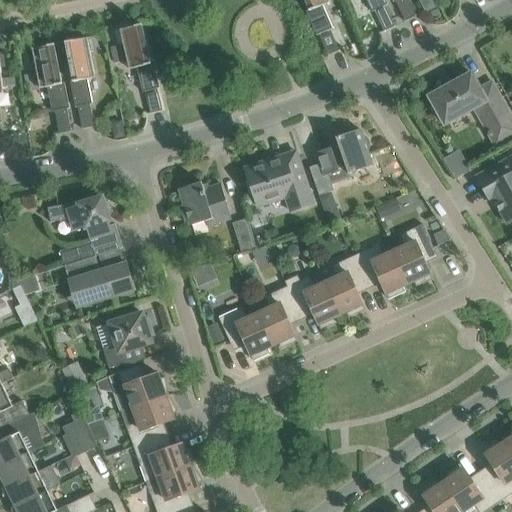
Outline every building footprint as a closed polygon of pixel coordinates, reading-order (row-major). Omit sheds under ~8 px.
[(329,0),(304,0),(309,10),(306,12),(317,36),(319,35),(328,56),(340,51),(331,30),(333,29),(323,6),(330,3),(329,0)] [(366,0),(372,13),(375,12),(385,32),(396,27),(386,6),(388,5),(385,0),(366,0)] [(392,0),(393,2),(395,1),(405,22),(417,17),(408,0),(392,0)] [(151,63),(143,28),(142,25),(116,31),(119,45),(123,44),(129,70),(137,68),(143,93),(146,92),(151,114),(163,111),(158,89),(160,88),(154,63),(151,63)] [(95,127),(90,105),(93,104),(88,80),(96,78),(90,52),(94,51),(92,37),(65,42),(73,81),(71,82),(76,108),(78,107),(82,130),(95,127)] [(62,83),(55,48),(55,44),(28,50),(31,63),(35,63),(37,73),(25,76),(27,85),(39,82),(40,89),(48,87),(53,112),(55,112),(60,134),(72,132),(67,109),(70,109),(65,83),(62,83)] [(472,74),(429,97),(445,125),(447,124),(452,121),(468,112),(470,111),(474,109),(481,121),(497,151),(511,143),(511,117),(507,108),(493,83),(480,90),(472,74)] [(15,78),(2,79),(3,87),(16,86),(15,78)] [(122,120),(110,123),(114,139),(125,137),(122,120)] [(331,148),(317,153),(323,172),(325,177),(328,185),(351,177),(350,174),(354,173),(373,166),(360,130),(336,138),(339,147),(332,149),(331,148)] [(27,140),(12,142),(14,156),(28,154),(27,140)] [(314,205),(309,191),(297,152),(245,169),(257,207),(286,198),(291,212),(314,205)] [(507,224),(511,221),(511,157),(477,177),(489,200),(495,197),(500,205),(498,207),(507,224)] [(232,219),(227,204),(221,184),(204,190),(202,182),(179,189),(190,226),(206,221),(208,227),(232,219)] [(332,193),(320,197),(329,224),(342,220),(332,193)] [(74,204),(48,208),(51,223),(70,219),(74,232),(87,228),(91,242),(60,252),(65,266),(95,257),(96,257),(123,248),(116,224),(111,226),(110,221),(105,205),(103,198),(95,200),(75,207),(74,204)] [(386,204),(376,208),(381,220),(391,215),(386,204)] [(242,254),(257,249),(248,219),(233,223),(242,254)] [(414,282),(417,287),(433,279),(423,259),(436,253),(423,225),(400,235),(405,246),(394,252),(409,284),(414,282)] [(270,242),(267,231),(256,235),(260,246),(270,242)] [(409,284),(394,252),(382,257),(377,246),(355,256),(368,284),(380,278),(389,299),(406,292),(403,287),(409,284)] [(356,289),(368,284),(355,256),(333,266),(338,277),(326,283),(341,315),(347,313),(349,318),(365,310),(356,289)] [(65,266),(68,278),(69,280),(70,282),(72,285),(73,287),(74,289),(76,291),(78,292),(81,295),(84,296),(85,297),(88,298),(93,300),(97,300),(100,300),(103,300),(105,300),(108,299),(136,291),(127,263),(101,271),(96,257),(95,257),(65,266)] [(15,288),(19,287),(21,286),(14,271),(8,274),(15,288)] [(310,277),(300,281),(297,275),(285,281),(287,287),(300,315),(312,309),(322,330),(338,323),(335,318),(341,315),(326,283),(315,288),(310,277)] [(19,287),(15,288),(10,291),(15,302),(24,298),(19,287)] [(288,320),(300,315),(287,287),(265,297),(270,308),(259,314),(274,346),(279,344),(282,349),(298,341),(288,320)] [(237,310),(219,318),(230,341),(232,346),(244,340),(254,361),(270,354),(268,349),(274,346),(259,314),(247,319),(242,308),(237,310)] [(110,323),(97,328),(104,350),(110,369),(124,364),(120,353),(152,343),(150,337),(155,336),(149,318),(145,319),(143,313),(124,319),(110,323)] [(118,373),(109,377),(121,413),(133,409),(169,396),(166,378),(160,379),(158,374),(142,380),(137,367),(118,373)] [(0,384),(14,378),(10,369),(0,373),(0,384)] [(82,374),(67,381),(71,390),(72,392),(87,385),(82,374)] [(24,417),(29,415),(23,401),(13,406),(2,384),(14,379),(14,378),(0,384),(0,414),(6,426),(24,418),(24,417)] [(175,419),(173,414),(178,411),(169,396),(133,409),(137,421),(126,425),(134,448),(163,437),(158,425),(175,419)] [(0,465),(30,453),(44,445),(34,413),(29,415),(24,417),(24,418),(6,426),(1,429),(6,440),(0,442),(0,465)] [(98,447),(88,425),(84,417),(73,423),(88,452),(98,447)] [(77,457),(88,452),(73,423),(63,428),(66,435),(63,437),(72,456),(75,454),(77,457)] [(191,448),(185,449),(184,444),(167,450),(163,437),(134,448),(142,471),(154,467),(158,479),(194,466),(191,448)] [(511,451),(506,442),(501,445),(498,440),(483,450),(495,469),(484,476),(501,501),(511,494),(511,451)] [(7,487),(39,472),(30,453),(0,465),(0,476),(2,477),(7,487)] [(485,511),(501,501),(484,476),(473,484),(460,464),(446,474),(449,479),(444,483),(463,511),(485,511)] [(3,488),(2,488),(4,497),(11,496),(16,506),(48,491),(59,486),(59,485),(61,484),(52,466),(51,467),(50,467),(39,472),(7,487),(4,489),(3,488)] [(200,489),(198,484),(203,481),(194,466),(158,479),(146,482),(151,495),(157,511),(175,511),(188,507),(184,495),(200,489)] [(435,482),(420,492),(433,511),(431,511),(463,511),(444,483),(438,486),(435,482)] [(69,511),(67,507),(58,511),(48,491),(16,506),(16,507),(13,508),(13,507),(11,508),(11,511),(69,511)] [(69,511),(91,511),(97,510),(90,496),(74,503),(67,507),(69,511)]
